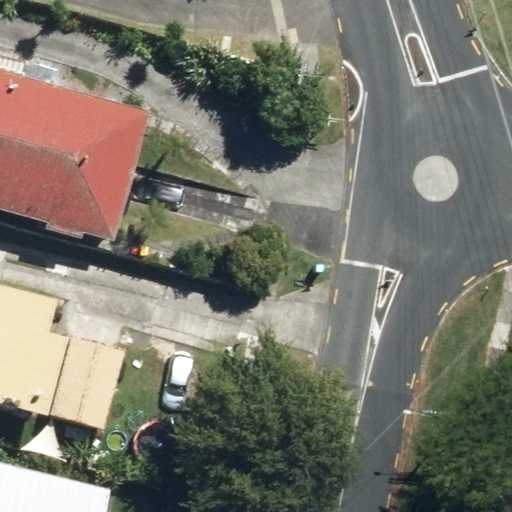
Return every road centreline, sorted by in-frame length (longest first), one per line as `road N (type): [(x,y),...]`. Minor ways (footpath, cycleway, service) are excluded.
road 1 (residential): [(344,511),(408,229)]
road 2 (residential): [(408,229),(382,201),(378,164),(397,132),(433,118)]
road 3 (residential): [(433,118),(396,0)]
